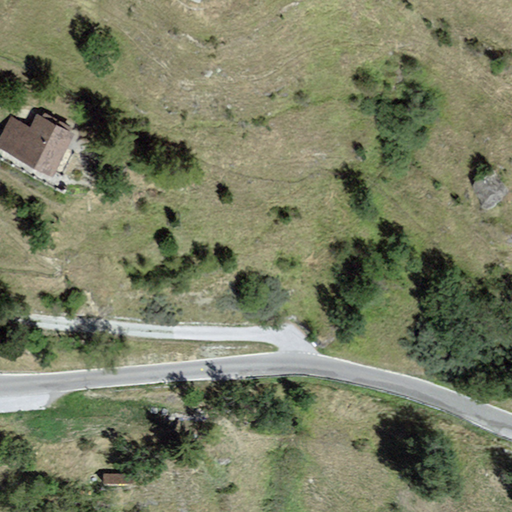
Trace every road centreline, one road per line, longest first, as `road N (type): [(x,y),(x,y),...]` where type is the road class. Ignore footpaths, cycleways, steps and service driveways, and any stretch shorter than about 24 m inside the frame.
road 1 (tertiary): [(0,384),(320,365),(397,382),(511,424)]
road 2 (track): [(0,319),(268,338),(292,347),(300,364)]
